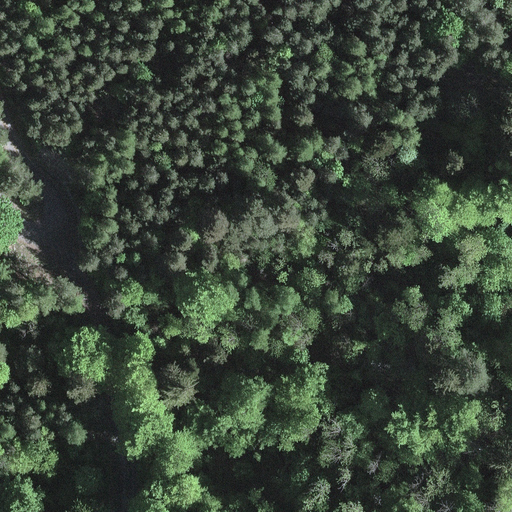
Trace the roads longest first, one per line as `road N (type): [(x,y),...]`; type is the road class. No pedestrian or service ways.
road 1 (track): [(124,511),(126,470),(101,324),(41,220)]
road 2 (track): [(0,191),(19,216),(41,220),(48,200),(0,106)]
